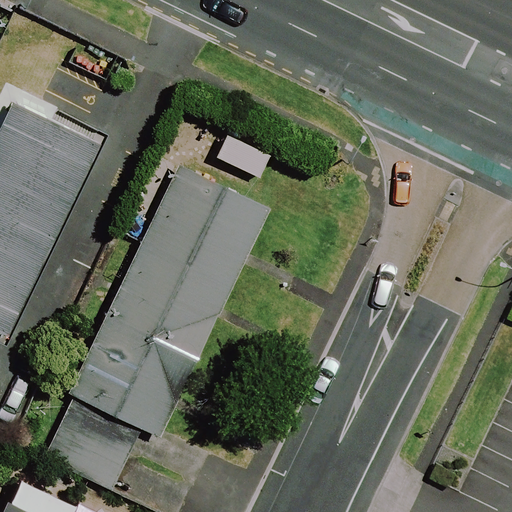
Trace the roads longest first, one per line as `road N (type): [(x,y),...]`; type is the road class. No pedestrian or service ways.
road 1 (residential): [(511,100),(302,511)]
road 2 (secondary): [(511,80),(344,0)]
